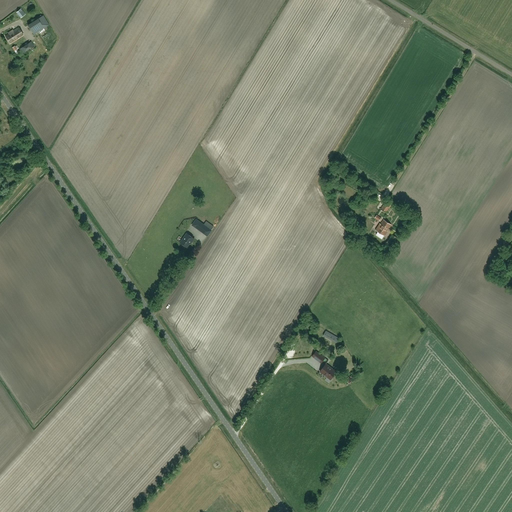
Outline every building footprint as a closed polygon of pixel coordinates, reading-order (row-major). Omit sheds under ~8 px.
[(16,12),(21,18),(25,14),(21,8),(16,12)] [(28,25),(33,35),(49,25),(43,15),(28,24),(28,25)] [(10,44),(23,35),(18,27),(12,31),(11,31),(8,33),(9,33),(5,36),(10,44)] [(25,56),(36,49),(31,41),(19,49),(25,56)] [(386,213),(392,205),(386,201),(381,209),(386,213)] [(194,223),(193,225),(197,228),(202,232),(207,236),(211,230),(213,227),(206,222),(204,225),(196,220),(194,223)] [(380,224),(376,230),(378,232),(376,235),(382,239),(392,225),(384,220),(381,225),(380,224)] [(192,242),(195,239),(187,233),(180,243),(187,248),(191,242),(192,242)] [(392,234),(386,243),(391,246),(394,243),(397,238),(392,234)] [(326,330),(323,335),(338,343),(340,339),(340,338),(326,330)] [(321,363),(325,358),(316,351),(312,356),(321,363)] [(349,357),(340,361),(343,368),(352,364),(349,357)] [(326,364),(320,372),(323,374),(324,375),(327,377),(330,380),(337,372),(326,364)]
